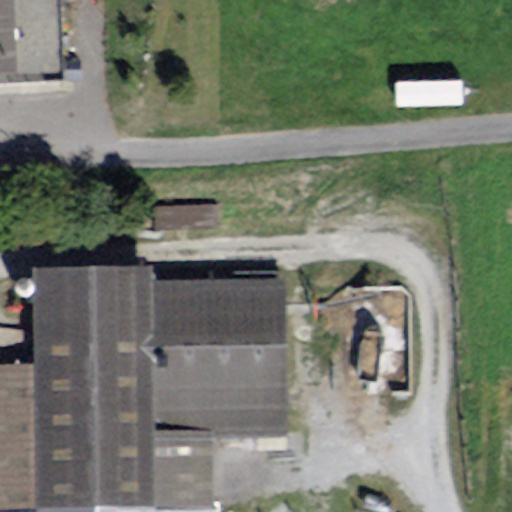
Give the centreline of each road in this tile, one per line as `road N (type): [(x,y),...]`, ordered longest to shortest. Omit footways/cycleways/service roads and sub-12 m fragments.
road 1 (track): [(0,271),(385,252),(429,295),(428,454),(441,511)]
road 2 (residential): [(0,169),(511,132)]
